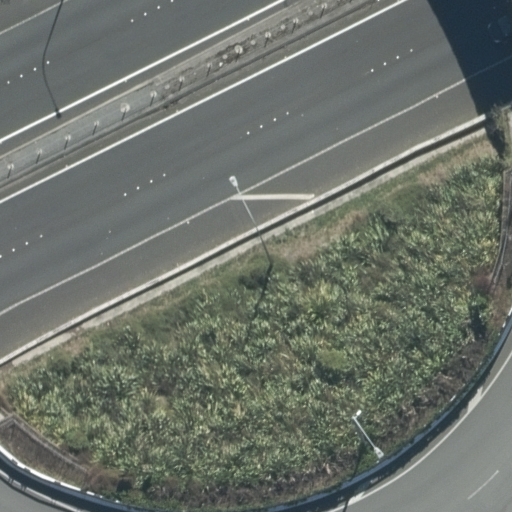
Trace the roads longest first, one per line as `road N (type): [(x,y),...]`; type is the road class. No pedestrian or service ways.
road 1 (trunk): [(507,0),(0,254)]
road 2 (trunk): [(0,84),(169,0)]
